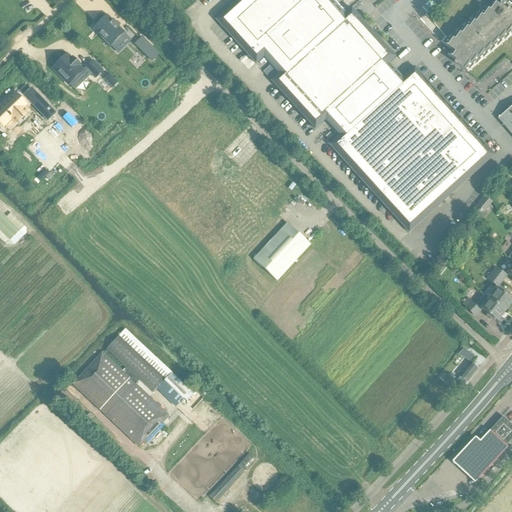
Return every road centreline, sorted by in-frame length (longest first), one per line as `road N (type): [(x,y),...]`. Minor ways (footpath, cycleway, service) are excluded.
road 1 (unclassified): [(507,366),(130,0)]
road 2 (track): [(165,511),(0,358)]
road 3 (secondary): [(507,366),(374,511)]
road 4 (secondary): [(384,511),(511,373)]
